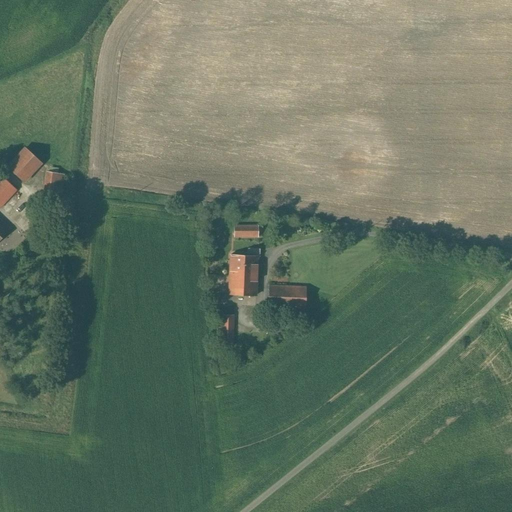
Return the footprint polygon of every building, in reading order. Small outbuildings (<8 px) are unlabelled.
[(25,148),(8,166),(24,182),(41,163),(25,148)] [(64,175),(45,171),(39,205),(58,208),(64,175)] [(17,190),(3,177),(0,180),(0,208),(17,190)] [(0,239),(10,229),(0,220),(0,219),(2,218),(0,216),(0,239)] [(258,220),(243,219),(243,226),(235,226),(234,236),(257,237),(258,220)] [(247,249),(247,255),(257,256),(257,257),(259,257),(260,249),(247,249)] [(256,296),(257,257),(257,256),(247,255),(230,255),(229,295),(256,296)] [(305,287),(269,286),(268,307),(304,309),(305,287)] [(232,315),(218,315),(217,354),(231,355),(232,315)]
